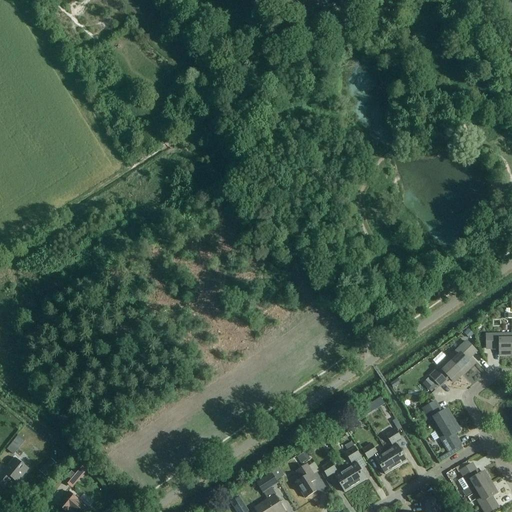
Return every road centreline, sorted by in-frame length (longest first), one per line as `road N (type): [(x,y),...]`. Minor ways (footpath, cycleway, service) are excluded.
road 1 (unclassified): [(511,263),(148,511)]
road 2 (residential): [(373,511),(488,440)]
